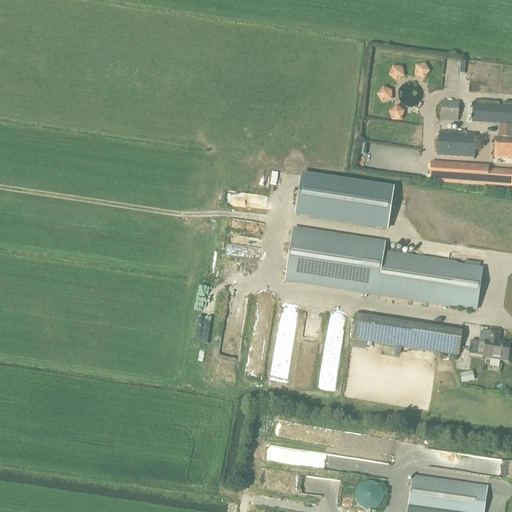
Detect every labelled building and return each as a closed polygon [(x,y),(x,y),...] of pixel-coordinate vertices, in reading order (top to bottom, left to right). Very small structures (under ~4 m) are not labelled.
[(415,76),(423,79),(429,72),(424,65),(415,67),(415,76)] [(396,82),(404,77),(402,68),(393,68),(389,76),(396,82)] [(382,103),(391,101),(391,92),(383,89),(377,96),(382,103)] [(442,101),(440,121),(457,122),(458,102),(442,101)] [(511,107),(473,105),(472,123),(511,125),(511,107)] [(392,121),(401,121),(404,113),(397,107),(389,112),(392,121)] [(475,135),(439,133),(437,157),(474,159),(475,135)] [(494,159),(511,159),(511,139),(495,139),(494,159)] [(461,184),(461,185),(503,187),(504,172),(488,171),(488,168),(462,167),(462,173),(438,169),(437,181),(461,184)] [(390,193),(303,180),(298,216),(385,229),(390,193)] [(294,283),(377,295),(476,311),(483,270),(383,254),(385,244),(302,231),(294,283)] [(354,316),(351,340),(458,357),(462,333),(373,319),(354,316)] [(469,355),(483,357),(483,359),(507,362),(509,346),(498,344),(499,334),(490,333),(488,342),(486,342),(485,344),(471,342),(469,355)] [(467,373),(459,375),(461,384),(469,382),(467,373)] [(475,511),(479,487),(412,478),(404,477),(399,511),(475,511)] [(358,487),(356,489),(355,491),(353,495),(353,499),(354,504),(357,507),(360,510),(363,511),(367,511),(372,511),(375,510),(379,507),(381,501),(382,496),(380,492),(378,488),(375,485),(373,484),(370,483),(367,483),(363,484),(361,485),(358,487)]
